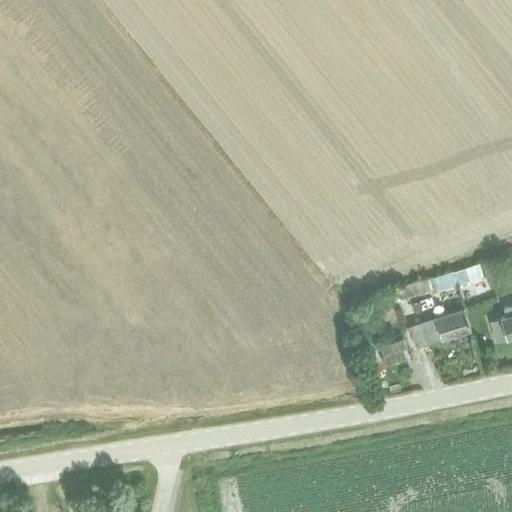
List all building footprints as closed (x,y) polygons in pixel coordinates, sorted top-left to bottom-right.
[(478,261),(453,270),(456,282),(458,286),(483,277),(478,261)] [(453,270),(431,277),(435,289),(456,282),(453,270)] [(423,278),(402,285),(406,296),(427,289),(423,278)] [(430,295),(411,302),(414,311),(434,304),(430,295)] [(507,337),(508,338),(511,337),(511,304),(504,307),(506,316),(491,320),(497,341),(507,337)] [(435,316),(435,317),(409,325),(416,347),(443,339),(442,339),(471,329),(464,307),(435,316)] [(403,338),(380,345),(387,365),(410,357),(403,338)] [(374,349),(367,352),(370,361),(377,359),(374,349)]
